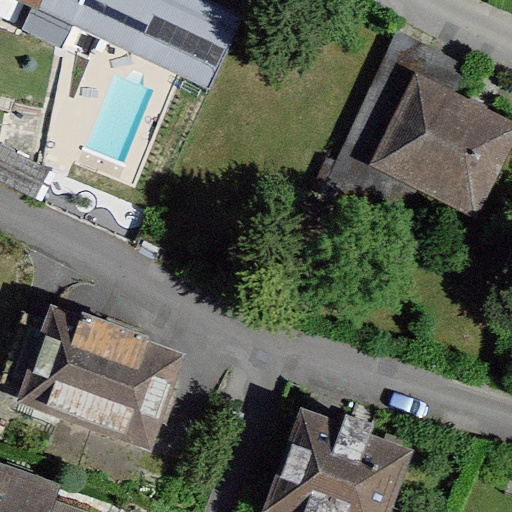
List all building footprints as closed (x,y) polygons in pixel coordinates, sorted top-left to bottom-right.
[(70,0),(4,0),(60,25),(70,0)] [(511,182),(511,118),(429,76),(381,172),(490,226),(511,182)] [(195,362),(72,316),(40,401),(162,447),(195,362)] [(413,511),(434,458),(317,415),(280,511),(413,511)] [(75,511),(82,495),(0,463),(0,511),(75,511)]
